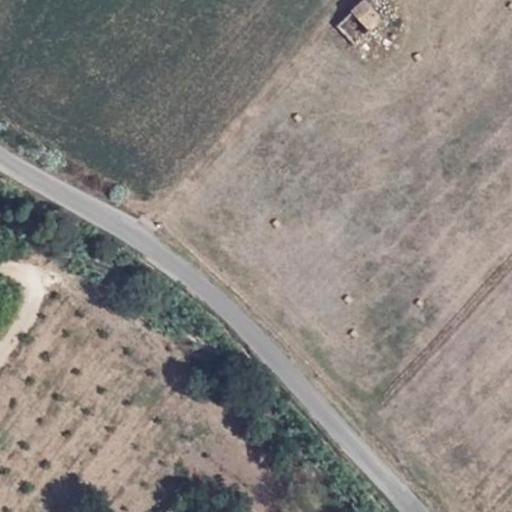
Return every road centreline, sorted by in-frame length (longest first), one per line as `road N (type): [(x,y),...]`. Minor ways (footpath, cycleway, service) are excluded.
road 1 (unclassified): [(0,158),(167,258),(235,316),(412,511)]
road 2 (track): [(136,240),(347,0)]
